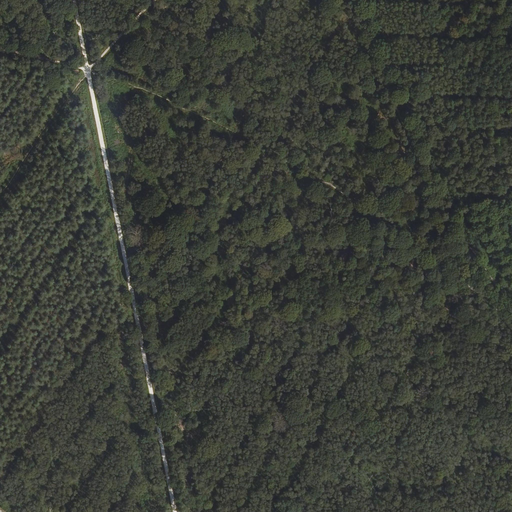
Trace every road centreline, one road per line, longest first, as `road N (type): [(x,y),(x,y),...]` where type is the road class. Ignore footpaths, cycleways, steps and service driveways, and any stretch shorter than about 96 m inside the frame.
road 1 (track): [(174,511),(73,0)]
road 2 (track): [(355,0),(396,115),(490,280),(511,302)]
